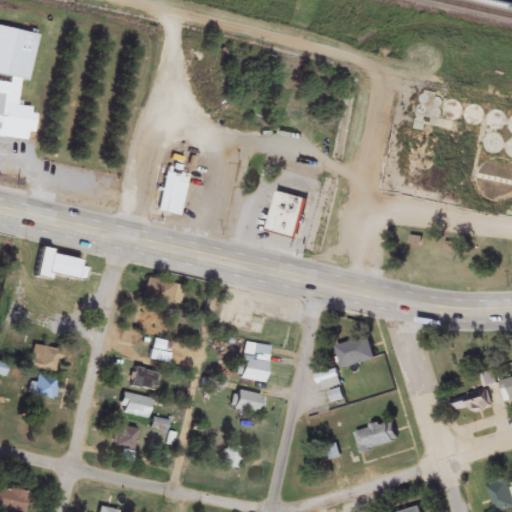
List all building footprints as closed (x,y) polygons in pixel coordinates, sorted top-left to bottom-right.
[(0,21),(40,31),(30,77),(24,76),(21,101),(34,102),(34,109),(39,110),(37,127),(31,128),(29,135),(0,130),(0,77),(12,79),(13,74),(0,70),(0,21)] [(450,104),(447,106),(446,109),(445,112),(445,115),(447,118),(449,120),(452,121),(455,121),(458,120),(460,119),(462,117),(463,114),(463,111),(463,108),(461,106),(459,104),(456,103),(453,103),(450,104)] [(473,109),(470,111),(469,114),(468,117),(468,120),(470,123),(472,125),(475,126),(478,126),(481,126),(483,124),(485,122),(486,119),(486,116),(486,113),(484,111),(482,109),(479,108),(476,108),(473,109)] [(495,115),(492,117),(491,120),(490,123),(491,126),(492,129),(494,131),(497,133),(500,133),(503,132),(506,131),(508,128),(509,125),(509,122),(508,120),(506,117),(504,115),(501,114),(498,114),(495,115)] [(489,137),(487,139),(485,141),(485,145),(485,148),(487,151),(489,153),(492,154),(495,154),(498,153),(500,152),(502,149),(503,147),(503,144),(502,141),(501,138),(498,137),(496,136),(492,136),(489,137)] [(428,187),(441,192),(455,155),(442,150),(428,187)] [(481,193),(485,199),(491,203),(498,205),(505,204),(511,201),(511,199),(511,167),(510,166),(504,164),(497,163),(491,165),(485,168),(481,173),(479,179),(479,187),(481,193)] [(156,213),(169,217),(180,178),(167,174),(156,213)] [(306,200),(277,193),(267,233),(296,240),(306,200)] [(82,283),(86,263),(37,253),(32,278),(47,281),(48,276),(82,283)] [(144,301),(171,302),(172,283),(145,282),(144,301)] [(376,360),(369,338),(336,348),(343,370),(376,360)] [(53,378),(63,357),(36,344),(26,365),(53,378)] [(269,348),(254,346),(252,362),(239,360),(236,380),(265,383),(269,348)] [(156,374),(134,369),(130,386),(152,392),(156,374)] [(316,376),(318,390),(340,386),(337,372),(316,376)] [(53,401),(57,380),(35,376),(31,397),(53,401)] [(511,379),(501,381),(504,401),(511,399),(511,379)] [(257,416),(261,397),(236,391),(232,410),(257,416)] [(453,403),(459,417),(490,405),(485,391),(453,403)] [(146,421),(151,401),(122,393),(117,413),(146,421)] [(151,431),(166,431),(167,422),(152,421),(151,431)] [(355,433),(360,454),(399,444),(393,423),(355,433)] [(137,430),(116,427),(112,449),(134,452),(137,430)] [(219,467),(237,473),(244,451),(226,446),(219,467)] [(320,462),(340,461),(339,449),(319,450),(320,462)] [(496,511),(509,511),(511,511),(511,492),(508,480),(488,486),(496,511)] [(0,488),(0,511),(25,511),(29,495),(0,488)]
